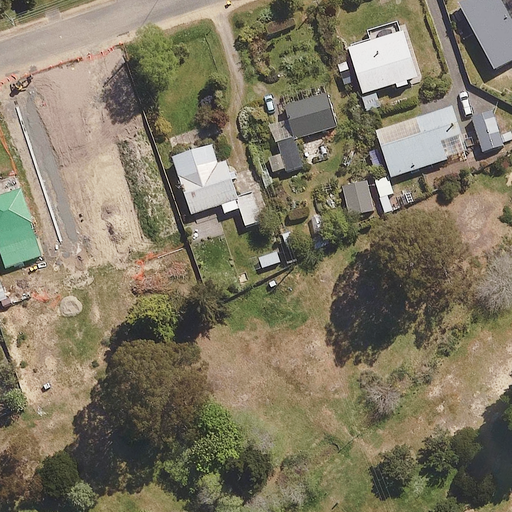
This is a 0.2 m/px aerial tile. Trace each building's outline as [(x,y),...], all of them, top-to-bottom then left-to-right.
[(511,5),(508,0),(477,0),(462,8),(498,74),(511,66),(511,17),(507,7),(511,5)] [(388,110),(382,91),(426,77),(415,40),(359,57),(370,94),(365,96),(371,115),(388,110)] [(344,128),(334,93),(289,105),(294,122),(277,126),(284,156),(274,158),(278,174),(308,166),(301,139),(344,128)] [(475,153),(460,108),(384,132),(398,178),(475,153)] [(503,147),(493,113),(473,119),(482,153),(503,147)] [(225,164),(219,146),(180,159),(199,215),(228,205),(231,214),(246,209),(252,227),(267,221),(259,196),(246,201),(233,162),(225,164)] [(47,260),(28,195),(23,196),(18,179),(0,184),(0,251),(6,272),(47,260)] [(130,222),(121,183),(88,190),(97,230),(130,222)] [(378,211),(372,183),(347,188),(353,216),(378,211)] [(219,213),(185,224),(192,246),(226,234),(219,213)] [(152,219),(113,231),(115,239),(126,236),(129,245),(157,237),(152,219)] [(282,252),(263,258),(266,270),(286,264),(282,252)]
